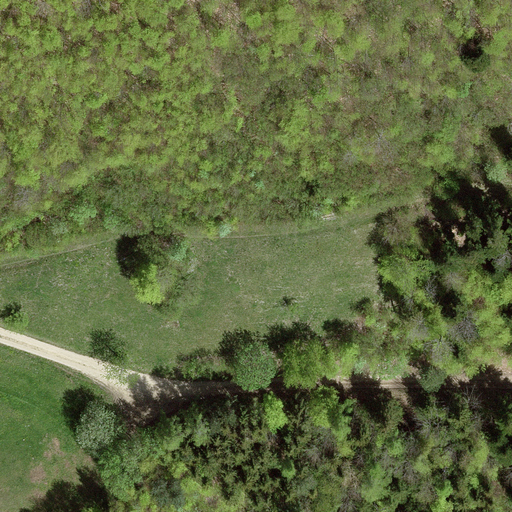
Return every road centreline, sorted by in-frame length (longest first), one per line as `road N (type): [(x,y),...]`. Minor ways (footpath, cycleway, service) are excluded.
road 1 (track): [(0,264),(127,231),(303,225),(461,184),(511,187)]
road 2 (track): [(511,380),(174,387),(0,335)]
